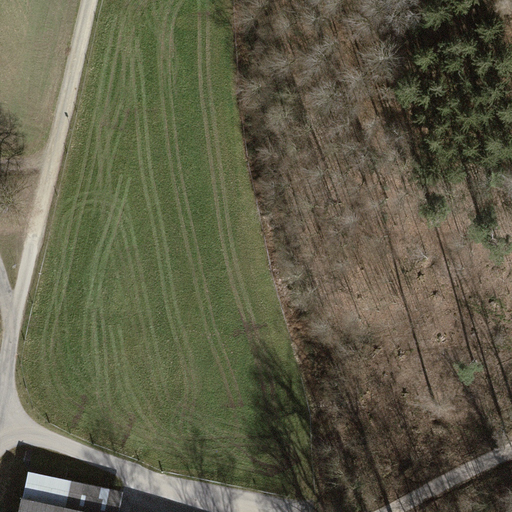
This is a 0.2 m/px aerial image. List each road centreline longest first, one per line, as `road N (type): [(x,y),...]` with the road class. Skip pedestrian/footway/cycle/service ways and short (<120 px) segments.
road 1 (track): [(92,0),(15,321)]
road 2 (track): [(0,420),(156,484),(253,511)]
road 3 (track): [(387,511),(511,452)]
road 4 (unclassified): [(0,277),(15,321),(0,400)]
